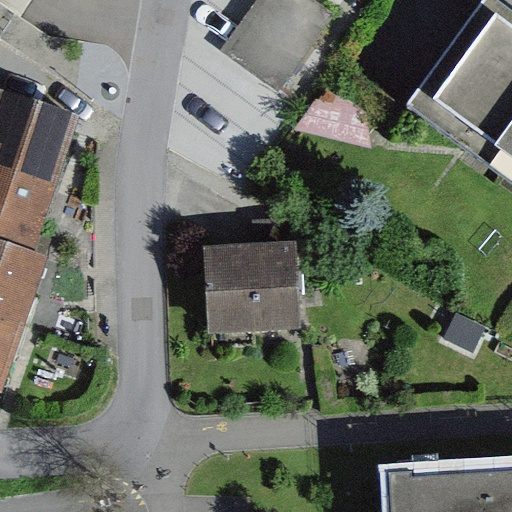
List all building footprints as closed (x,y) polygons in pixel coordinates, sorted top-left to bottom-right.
[(1,0),(28,20),(42,0),(1,0)] [(511,0),(472,0),(406,91),(511,168),(511,0)] [(255,9),(204,88),(269,129),(320,50),(255,9)] [(70,112),(0,89),(0,366),(35,252),(25,249),(70,112)] [(281,281),(185,286),(189,375),(285,371),(281,281)] [(511,511),(511,458),(388,468),(392,511),(511,511)]
